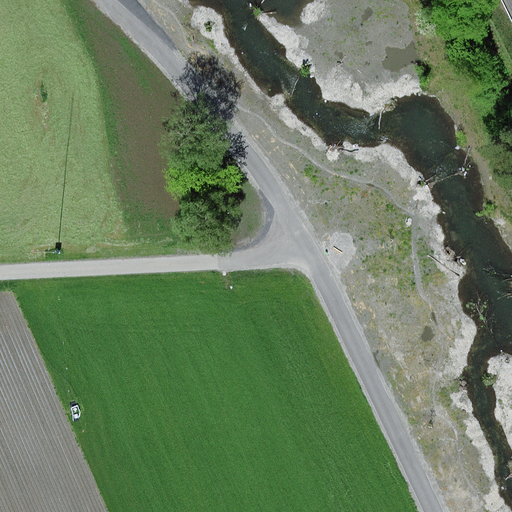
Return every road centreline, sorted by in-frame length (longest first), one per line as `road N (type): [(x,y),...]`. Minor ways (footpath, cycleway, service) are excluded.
road 1 (track): [(430,511),(301,256),(228,140),(120,0)]
road 2 (track): [(0,273),(301,256)]
